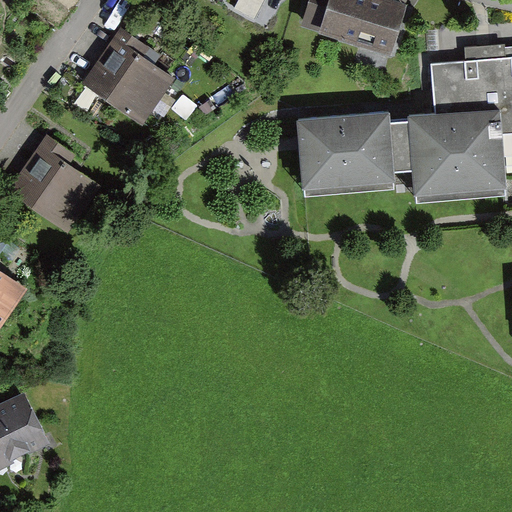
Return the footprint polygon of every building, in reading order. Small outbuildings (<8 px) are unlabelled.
[(239,0),(240,1),(236,9),(256,20),(265,0),(239,0)] [(392,57),(409,0),(393,0),(393,1),(389,0),(310,0),(302,28),(319,33),(319,35),(392,57)] [(144,125),(176,79),(145,58),(152,48),(123,28),(84,83),(144,125)] [(511,60),(504,61),(503,47),(466,50),(467,64),(433,66),(436,115),(408,117),(409,121),(392,122),(392,113),(296,121),(301,194),(397,186),(396,175),(412,174),(414,199),(508,191),(504,135),(511,134),(511,60)] [(78,155),(48,134),(7,191),(68,233),(100,188),(70,166),(78,155)] [(0,233),(0,256),(11,264),(22,249),(0,233)] [(0,331),(30,290),(0,269),(0,331)] [(0,474),(55,446),(26,391),(0,403),(0,474)]
